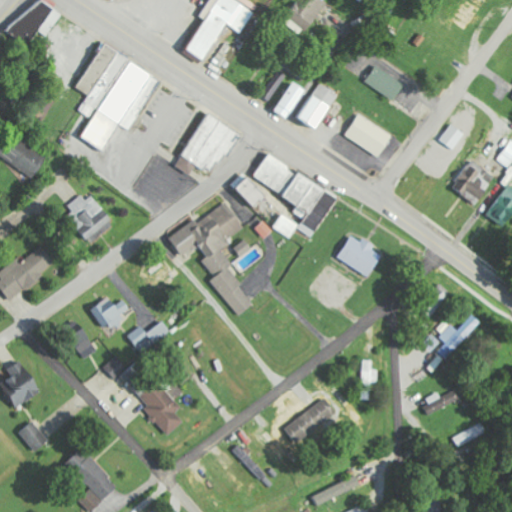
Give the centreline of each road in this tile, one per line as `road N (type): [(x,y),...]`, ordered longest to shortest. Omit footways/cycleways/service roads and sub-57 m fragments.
road 1 (residential): [(21,327),(149,463),(169,470),(366,323),(442,250)]
road 2 (residential): [(0,342),(212,186),(262,125)]
road 3 (secondary): [(511,302),(262,125)]
road 4 (residential): [(373,200),(511,17)]
road 5 (secondary): [(262,125),(75,0)]
road 6 (residential): [(401,511),(394,299)]
